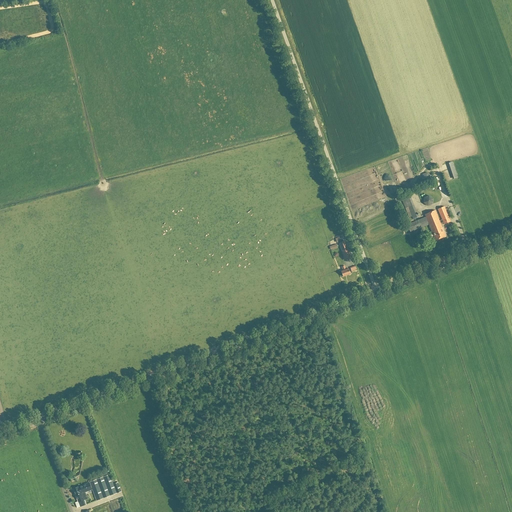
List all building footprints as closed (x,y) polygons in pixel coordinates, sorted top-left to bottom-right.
[(457,177),(452,162),(447,164),(453,179),(457,177)] [(421,179),(425,183),(430,181),(431,176),(427,172),(422,174),(421,179)] [(421,180),(413,185),(413,186),(411,187),(413,191),(424,184),(421,180)] [(427,206),(432,204),(433,198),(429,195),(423,198),(423,203),(427,206)] [(412,217),(413,219),(418,217),(411,197),(402,201),(408,218),(412,217)] [(440,224),(443,222),(444,224),(450,222),(444,207),(437,209),(442,220),(439,221),(435,211),(424,215),(425,217),(407,225),(410,232),(429,225),(435,241),(445,236),(440,224)] [(344,241),(338,243),(344,259),(350,257),(344,241)] [(341,267),(342,271),(340,272),(343,277),(350,274),(348,269),(346,269),(344,266),(341,267)] [(89,482),(96,501),(122,492),(118,483),(114,484),(110,474),(89,482)] [(89,483),(78,487),(80,494),(81,493),(82,497),(86,496),(85,492),(91,490),(89,483)] [(80,494),(78,487),(72,489),(76,499),(77,499),(78,502),(75,503),(77,508),(79,507),(80,507),(86,504),(84,500),(88,498),(87,495),(86,496),(82,497),(81,493),(80,494)] [(97,505),(98,511),(121,511),(117,499),(97,505)]
